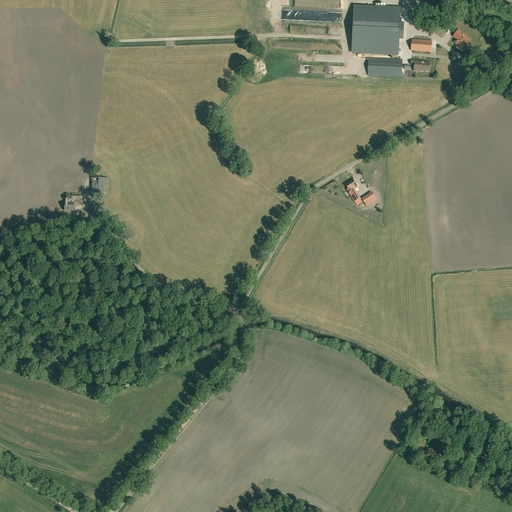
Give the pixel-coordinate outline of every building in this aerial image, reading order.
[(399,23),(400,12),(354,10),(352,52),(398,54),(399,39),(403,39),(403,23),(399,23)] [(470,39),(458,29),(453,37),(458,41),(455,44),(462,49),(470,39)] [(431,52),(432,41),(412,39),(411,50),(431,52)] [(401,77),(402,60),(369,58),(368,75),(401,77)] [(419,61),(411,60),(411,64),(415,65),(414,71),(421,71),(429,71),(430,63),(419,62),(419,61)] [(346,184),(349,190),(352,194),(350,195),(357,206),(363,202),(356,192),(355,192),(354,190),(358,187),(355,183),(356,182),(354,179),(346,184)] [(9,181),(4,187),(7,190),(13,184),(9,181)] [(84,205),(84,193),(66,193),(66,202),(65,202),(65,211),(73,211),(73,205),(84,205)] [(120,229),(122,231),(121,231),(127,239),(133,235),(127,227),(124,229),(123,227),(120,229)]
